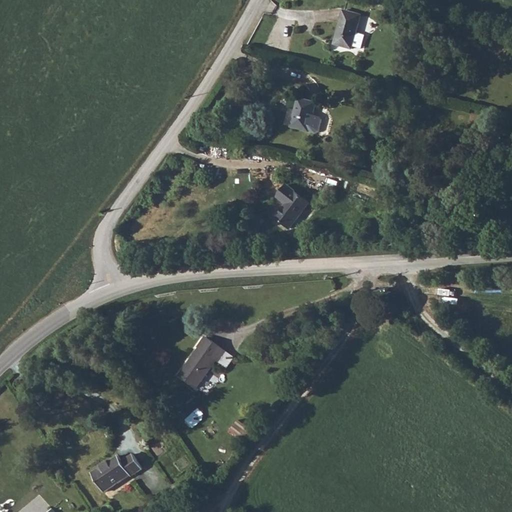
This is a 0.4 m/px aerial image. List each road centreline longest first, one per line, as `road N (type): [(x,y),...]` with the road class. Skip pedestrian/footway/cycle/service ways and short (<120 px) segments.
road 1 (secondary): [(111,293),(180,276),(511,253)]
road 2 (unclassified): [(111,293),(100,243),(112,217),(165,146),(252,0)]
road 3 (track): [(511,386),(442,331),(388,261)]
road 4 (track): [(511,154),(388,261)]
road 5 (secondary): [(0,362),(46,323),(111,293)]
